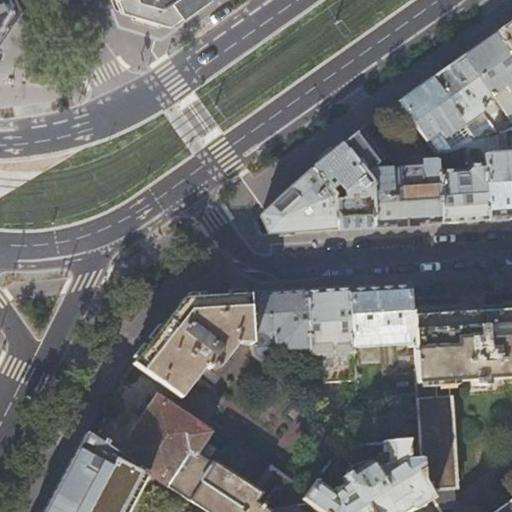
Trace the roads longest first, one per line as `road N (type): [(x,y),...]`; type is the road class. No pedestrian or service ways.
road 1 (residential): [(184,179),(237,253),(256,266),(511,251)]
road 2 (primary): [(184,179),(437,0)]
road 3 (primary): [(297,0),(129,114)]
road 4 (residential): [(23,375),(55,343),(120,222)]
road 5 (primary): [(129,114),(78,133),(0,145)]
road 6 (residential): [(129,114),(71,0)]
